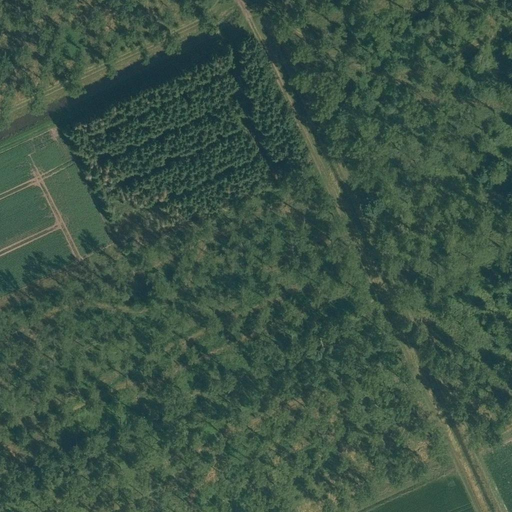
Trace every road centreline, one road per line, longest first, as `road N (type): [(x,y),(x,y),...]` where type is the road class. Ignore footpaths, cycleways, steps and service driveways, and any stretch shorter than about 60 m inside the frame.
road 1 (track): [(389,311),(242,0)]
road 2 (track): [(389,311),(478,511)]
